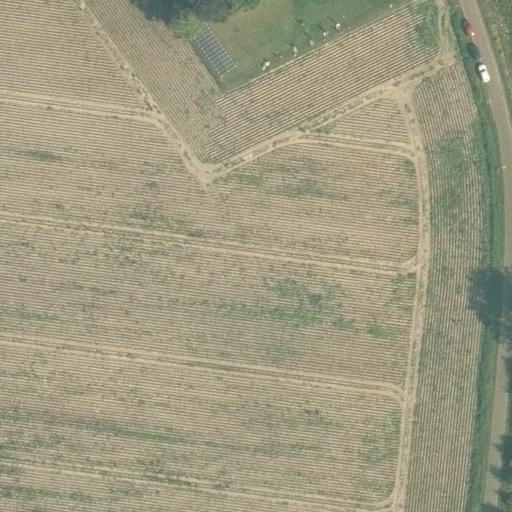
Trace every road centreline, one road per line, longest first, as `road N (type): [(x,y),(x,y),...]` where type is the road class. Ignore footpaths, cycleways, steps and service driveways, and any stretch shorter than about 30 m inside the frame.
road 1 (unclassified): [(492,511),(511,265)]
road 2 (unclassified): [(511,131),(460,0)]
